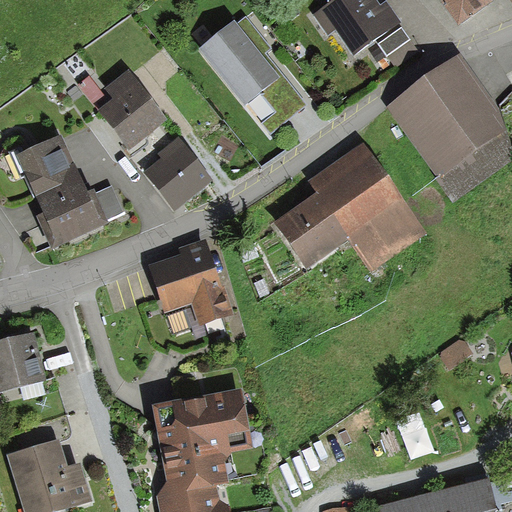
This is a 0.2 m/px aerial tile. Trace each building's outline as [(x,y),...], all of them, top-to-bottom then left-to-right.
[(375,8),(369,0),(333,0),(313,14),(325,31),(332,26),(349,51),(391,22),(380,5),(375,8)] [(435,0),(453,26),(487,4),(484,0),(435,0)] [(258,93),(274,80),(255,57),(265,49),(240,19),(232,25),(229,21),(197,47),(243,105),(258,93)] [(396,27),(374,44),(383,56),(406,40),(396,27)] [(455,63),(389,107),(433,173),(499,128),(455,63)] [(125,75),(105,89),(113,100),(98,111),(122,145),(157,119),(125,75)] [(274,80),(258,93),(274,113),(259,124),(266,133),(302,104),(280,76),(274,80)] [(56,137),(14,155),(53,244),(120,215),(109,189),(91,197),(88,190),(81,193),(56,137)] [(173,138),(155,152),(159,157),(143,169),(172,207),(206,181),(173,138)] [(111,186),(99,161),(84,169),(95,193),(111,186)] [(361,165),(275,226),(301,262),(352,226),(373,256),(409,231),(361,165)] [(161,263),(151,266),(165,308),(190,299),(197,320),(212,315),(222,311),(200,249),(161,263)] [(39,334),(0,342),(0,396),(50,385),(39,334)] [(219,511),(219,509),(213,510),(208,487),(219,485),(213,449),(241,444),(231,393),(198,399),(173,404),(155,408),(158,427),(165,463),(168,477),(157,500),(159,508),(159,511),(219,511)] [(405,433),(413,459),(438,452),(429,425),(405,433)] [(57,444),(10,460),(26,511),(58,511),(88,502),(78,472),(68,475),(57,444)] [(491,511),(484,480),(367,510),(367,511),(491,511)]
